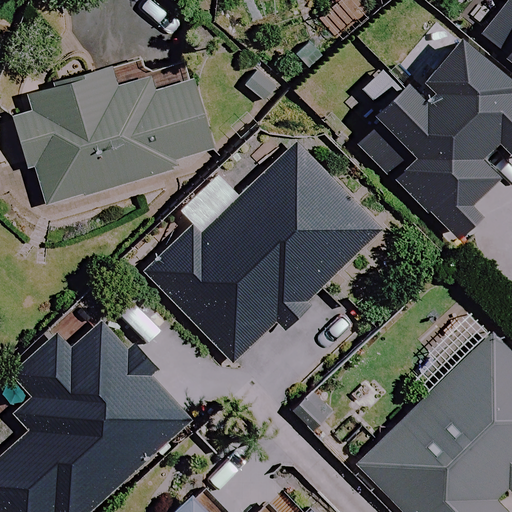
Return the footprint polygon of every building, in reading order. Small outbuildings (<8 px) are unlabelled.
[(511,0),(502,0),(477,34),(511,60),(511,0)] [(511,85),(459,35),(416,79),(409,72),(372,110),(380,117),(356,142),(457,239),(483,212),(472,202),(499,174),(478,154),(498,133),(511,146),(511,85)] [(152,104),(146,82),(99,93),(95,76),(26,92),(31,116),(13,120),(26,176),(36,173),(44,208),(68,203),(169,179),(165,162),(216,150),(202,92),(152,104)] [(318,299),(311,292),(376,230),(298,148),(205,236),(198,229),(147,278),(232,367),(272,329),(278,336),(318,299)] [(82,511),(185,419),(102,328),(73,354),(57,336),(10,379),(33,405),(13,423),(28,440),(0,464),(0,511),(82,511)] [(511,492),(511,354),(492,335),(361,468),(405,511),(507,511),(500,504),(511,492)] [(312,511),(310,509),(306,511),(242,511),(240,511),(217,511),(196,489),(171,511),(312,511)]
